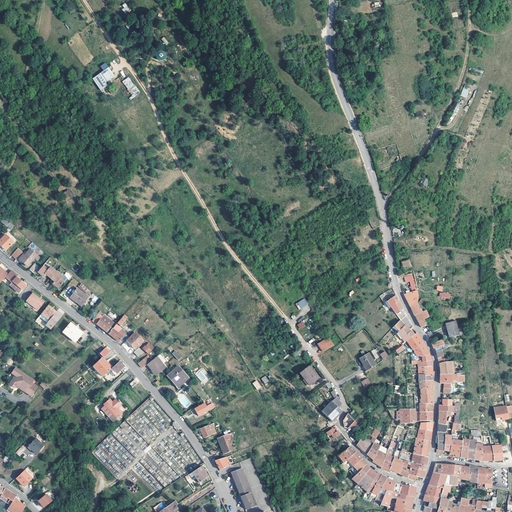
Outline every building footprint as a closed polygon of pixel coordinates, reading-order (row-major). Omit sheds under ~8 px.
[(125,14),(130,12),(126,3),(121,5),(125,14)] [(167,55),(162,49),(158,53),(159,54),(157,57),(161,61),(167,55)] [(105,63),(100,66),(103,71),(92,78),(101,91),(108,86),(107,85),(105,82),(115,76),(107,65),(105,63)] [(129,77),(121,81),(132,98),(140,93),(129,77)] [(460,96),(467,98),(470,89),(463,87),(460,96)] [(69,189),(62,193),(67,201),(74,196),(69,189)] [(6,226),(9,222),(4,217),(0,221),(6,226)] [(5,235),(4,236),(1,239),(0,239),(0,245),(5,250),(13,242),(5,235)] [(18,248),(12,255),(17,259),(23,253),(18,248)] [(34,259),(37,256),(30,250),(25,255),(23,254),(20,257),(20,258),(22,259),(20,260),(19,261),(22,263),(23,263),(28,266),(34,259)] [(38,272),(40,269),(34,264),(29,270),(35,274),(38,272)] [(46,274),(47,275),(50,278),(56,272),(50,267),(48,270),(43,266),(40,269),(38,272),(43,276),(45,274),(46,274)] [(16,277),(17,276),(11,271),(8,275),(5,278),(11,283),(9,285),(19,294),(26,286),(21,281),(16,277)] [(62,277),(56,272),(50,278),(54,282),(55,282),(56,283),(54,286),(58,289),(63,283),(66,279),(62,276),(62,277)] [(417,290),(415,272),(407,273),(408,279),(412,278),(415,291),(417,290)] [(77,289),(70,298),(81,306),(82,305),(84,302),(85,301),(88,297),(77,289)] [(418,304),(417,298),(418,298),(417,291),(404,295),(407,299),(410,306),(418,304)] [(39,299),(40,299),(33,293),(26,301),(38,311),(44,303),(39,299)] [(396,313),(402,310),(398,300),(396,295),(387,301),(391,307),(396,313)] [(308,302),(305,297),(297,301),(301,307),(308,302)] [(411,309),(414,315),(415,315),(422,312),(421,309),(419,310),(418,304),(410,306),(411,309)] [(57,311),(56,312),(48,306),(42,314),(50,321),(48,323),(46,325),(51,329),(62,315),(57,311)] [(114,323),(99,311),(91,321),(102,329),(107,332),(114,323)] [(405,316),(402,311),(396,314),(400,319),(405,316)] [(427,315),(427,311),(422,312),(415,315),(418,320),(421,327),(426,325),(425,319),(424,317),(428,317),(427,315)] [(48,323),(50,321),(42,314),(39,316),(48,323)] [(120,326),(126,320),(123,317),(117,323),(120,326)] [(297,324),(300,330),(305,326),(302,321),(297,324)] [(400,321),(394,326),(398,331),(400,329),(404,325),(400,321)] [(449,337),(459,335),(456,321),(446,324),(449,337)] [(70,324),(63,333),(75,342),(82,333),(70,324)] [(121,330),(122,329),(116,324),(116,325),(109,334),(114,338),(119,342),(121,340),(124,342),(128,337),(125,334),(125,333),(121,330)] [(410,331),(405,325),(404,325),(400,329),(398,331),(397,332),(402,338),(405,342),(414,335),(411,331),(410,331)] [(411,348),(413,351),(417,348),(416,348),(423,344),(419,337),(417,332),(416,333),(414,335),(405,342),(395,350),(398,353),(407,346),(410,349),(411,348)] [(135,333),(127,341),(135,349),(143,341),(135,333)] [(335,345),(330,336),(319,343),(324,351),(335,345)] [(434,349),(434,348),(440,346),(444,345),(443,340),(432,342),(432,345),(434,349)] [(149,353),(155,348),(149,342),(146,345),(144,347),(149,353)] [(423,344),(416,348),(417,348),(422,356),(420,356),(420,361),(422,361),(423,362),(430,360),(429,354),(426,349),(425,349),(423,344)] [(440,346),(434,348),(434,349),(436,354),(438,358),(444,357),(443,350),(442,350),(440,346)] [(138,357),(144,351),(139,347),(133,352),(138,357)] [(105,348),(99,354),(103,358),(109,353),(105,348)] [(172,354),(179,360),(182,356),(175,350),(172,354)] [(369,352),(361,357),(359,358),(366,371),(376,364),(369,352)] [(142,368),(147,365),(152,360),(148,356),(138,364),(142,368)] [(147,365),(156,376),(166,367),(157,356),(152,360),(147,365)] [(112,369),(102,358),(93,367),(102,377),(108,371),(112,369)] [(120,363),(119,362),(112,369),(108,371),(114,377),(124,368),(120,363)] [(452,374),(451,362),(446,362),(439,363),(440,368),(440,374),(452,375),(452,374)] [(315,372),(310,364),(302,371),(310,384),(320,378),(315,372)] [(179,366),(175,369),(168,375),(178,386),(185,380),(189,377),(186,374),(179,366)] [(431,369),(431,366),(418,367),(418,369),(419,375),(432,375),(431,369)] [(32,383),(33,381),(15,368),(11,374),(14,376),(9,384),(9,386),(13,388),(15,388),(16,386),(17,385),(24,390),(23,391),(30,396),(37,387),(32,383)] [(452,374),(452,375),(440,374),(440,379),(440,383),(444,384),(452,384),(452,383),(453,383),(453,381),(465,382),(465,375),(452,374)] [(189,377),(185,380),(178,386),(168,375),(167,376),(175,386),(178,388),(186,382),(190,378),(189,377)] [(432,378),(432,375),(419,375),(419,376),(419,381),(419,385),(432,381),(432,378)] [(367,379),(361,382),(365,388),(370,384),(367,379)] [(133,380),(128,385),(132,389),(137,384),(133,380)] [(432,386),(432,381),(419,385),(419,387),(419,389),(421,389),(420,391),(421,394),(433,394),(432,386)] [(334,390),(331,392),(335,399),(322,412),(332,422),(336,418),(342,412),(339,408),(341,406),(338,397),(334,390)] [(421,400),(421,403),(433,404),(433,397),(433,394),(421,394),(421,400)] [(111,403),(110,402),(111,401),(109,400),(105,403),(103,405),(117,419),(122,414),(117,409),(120,405),(115,400),(111,403)] [(420,404),(420,413),(432,412),(432,407),(433,404),(421,403),(420,404)] [(510,416),(508,403),(496,405),(498,418),(510,416)] [(205,404),(195,409),(198,416),(214,407),(212,404),(207,407),(205,404)] [(442,405),(440,405),(440,408),(440,411),(454,412),(454,416),(459,417),(460,406),(453,405),(448,406),(442,405)] [(415,409),(399,409),(399,412),(396,412),(396,419),(399,419),(399,423),(401,424),(409,424),(416,422),(416,413),(415,413),(415,409)] [(354,420),(359,415),(354,411),(351,414),(350,415),(354,420)] [(440,411),(439,419),(439,424),(447,425),(447,421),(445,420),(446,417),(449,417),(453,417),(454,416),(454,412),(440,411)] [(420,413),(420,421),(432,421),(432,416),(432,412),(420,413)] [(348,429),(350,427),(355,421),(354,420),(350,415),(348,414),(343,420),(344,427),(348,429)] [(120,425),(123,430),(129,426),(125,421),(120,425)] [(354,431),(360,425),(355,421),(350,427),(354,431)] [(453,422),(452,428),(462,430),(463,424),(458,423),(453,422)] [(432,423),(420,423),(417,439),(430,442),(432,431),(431,431),(432,423)] [(212,424),(200,429),(201,432),(200,432),(201,434),(202,433),(204,438),(216,433),(215,429),(210,431),(210,430),(213,428),(212,424)] [(446,433),(446,430),(447,425),(439,424),(438,425),(438,430),(438,435),(438,450),(444,451),(446,433)] [(356,445),(361,450),(369,439),(366,438),(369,435),(371,436),(375,429),(370,427),(356,445)] [(330,436),(332,435),(336,433),(333,428),(327,432),(330,436)] [(373,437),(370,441),(369,439),(361,450),(366,455),(374,442),(375,440),(380,432),(375,429),(371,436),(373,437)] [(381,443),(386,434),(380,432),(375,440),(381,443)] [(234,437),(232,433),(217,439),(218,443),(223,455),(230,452),(226,441),(234,437)] [(455,455),(455,456),(460,457),(462,440),(462,434),(451,433),(450,451),(449,454),(455,455)] [(403,437),(401,442),(400,441),(396,451),(393,458),(389,469),(390,470),(393,471),(400,474),(402,465),(404,461),(402,460),(399,459),(401,451),(405,441),(406,438),(403,437)] [(43,446),(35,439),(27,447),(35,454),(43,446)] [(417,439),(413,454),(428,458),(429,450),(430,442),(417,439)] [(473,440),(470,439),(469,441),(467,458),(470,459),(474,459),(476,443),(476,441),(473,440)] [(469,441),(462,440),(460,457),(464,458),(467,458),(469,441)] [(380,446),(374,442),(366,455),(370,458),(373,460),(374,460),(378,451),(380,446)] [(483,445),(476,443),(474,459),(478,460),(481,461),(483,447),(483,445)] [(491,446),(484,447),(483,447),(481,461),(483,461),(487,461),(493,461),(491,446)] [(503,460),(501,446),(491,446),(493,461),(498,460),(503,460)] [(346,472),(349,470),(362,459),(359,456),(356,452),(355,453),(350,447),(338,456),(343,462),(340,465),(346,472)] [(3,461),(9,454),(1,448),(0,449),(0,462),(2,460),(3,461)] [(384,470),(388,472),(390,470),(389,469),(393,458),(390,457),(393,450),(388,449),(386,455),(382,467),(381,467),(381,468),(384,470)] [(382,467),(386,455),(378,451),(374,460),(373,460),(372,462),(377,465),(381,467),(382,467)] [(410,457),(411,453),(401,451),(399,459),(402,460),(404,456),(410,457)] [(426,466),(427,460),(428,458),(413,454),(411,463),(426,466)] [(226,457),(215,461),(216,463),(220,470),(231,465),(226,457)] [(370,469),(366,465),(365,463),(363,461),(362,459),(349,470),(351,473),(354,471),(356,474),(352,479),(357,484),(370,469)] [(411,463),(410,467),(425,471),(425,469),(426,466),(411,463)] [(448,466),(435,464),(433,473),(459,477),(460,467),(448,466)] [(409,474),(417,476),(418,477),(423,478),(424,475),(425,471),(410,467),(402,465),(400,474),(407,478),(409,474)] [(202,466),(192,472),(199,483),(208,477),(202,466)] [(469,468),(468,481),(469,481),(469,482),(477,483),(478,469),(479,468),(474,467),(469,466),(469,468)] [(464,467),(460,467),(459,477),(459,479),(468,481),(469,468),(464,467)] [(241,468),(231,473),(246,509),(256,505),(241,468)] [(366,491),(377,474),(373,471),(370,469),(357,484),(362,488),(366,491)] [(482,469),(478,469),(477,483),(485,484),(486,470),(486,469),(482,469)] [(23,487),(32,479),(24,470),(15,478),(23,487)] [(379,474),(378,473),(377,474),(366,491),(366,492),(370,494),(371,493),(382,476),(379,474)] [(427,489),(426,493),(425,495),(440,499),(440,498),(442,494),(444,484),(446,479),(451,480),(451,485),(451,486),(459,487),(465,488),(466,483),(459,482),(459,479),(459,477),(433,473),(431,478),(427,489)] [(382,476),(371,493),(370,494),(377,498),(378,496),(384,484),(387,478),(384,477),(382,476)] [(384,484),(378,496),(382,500),(386,489),(391,491),(395,483),(395,482),(391,480),(387,478),(384,484)] [(401,484),(395,482),(395,483),(391,491),(411,496),(414,497),(414,494),(416,488),(401,484)] [(448,492),(450,492),(451,486),(451,485),(444,484),(442,494),(447,496),(448,492)] [(10,492),(4,489),(0,497),(0,499),(2,500),(5,502),(7,498),(9,500),(7,504),(10,505),(14,498),(15,496),(10,492)] [(391,497),(397,498),(394,511),(410,511),(412,505),(414,497),(411,496),(391,491),(386,489),(382,500),(381,502),(381,505),(388,507),(391,497)] [(37,501),(43,508),(51,502),(45,494),(37,501)] [(425,502),(425,501),(437,504),(438,505),(439,505),(440,499),(425,495),(424,498),(423,501),(425,502)] [(436,511),(457,511),(461,498),(459,497),(457,506),(453,504),(453,503),(448,502),(448,500),(440,498),(440,499),(439,505),(438,505),(436,511)] [(18,500),(14,498),(10,505),(8,509),(13,511),(21,511),(25,506),(17,501),(18,500)] [(474,511),(477,500),(477,499),(477,498),(473,499),(472,505),(468,504),(469,499),(465,499),(461,498),(457,511),(474,511)] [(486,511),(488,502),(487,502),(477,500),(474,511),(486,511)] [(425,502),(424,507),(430,508),(436,510),(437,504),(425,501),(425,502)] [(492,502),(488,501),(487,502),(488,502),(486,511),(494,511),(496,503),(492,502)] [(156,511),(160,511),(167,508),(163,502),(154,508),(156,511)] [(180,511),(175,505),(177,504),(176,502),(167,508),(160,511),(180,511)]
